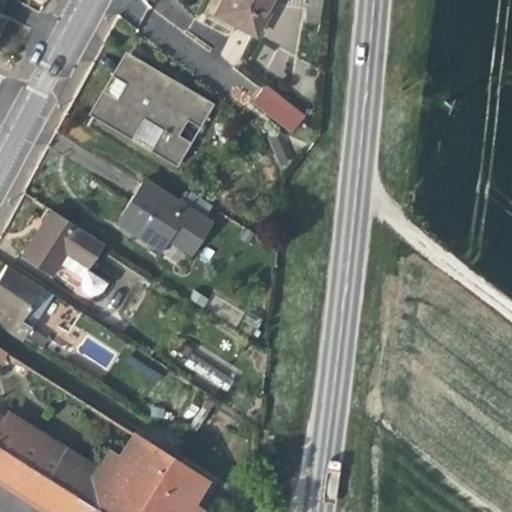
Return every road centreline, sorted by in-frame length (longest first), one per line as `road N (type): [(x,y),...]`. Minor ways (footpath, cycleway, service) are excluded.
road 1 (secondary): [(315,511),(373,0)]
road 2 (track): [(355,189),(511,310)]
road 3 (residential): [(0,161),(86,0)]
